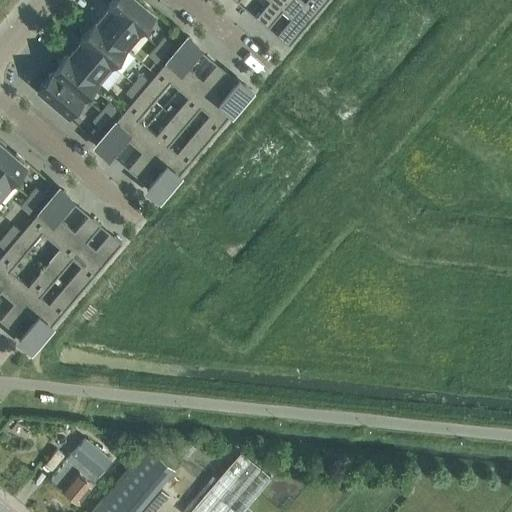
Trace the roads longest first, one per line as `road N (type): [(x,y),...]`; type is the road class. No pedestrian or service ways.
road 1 (residential): [(294,257),(507,16)]
road 2 (residential): [(511,277),(294,257)]
road 3 (residential): [(0,97),(146,225)]
